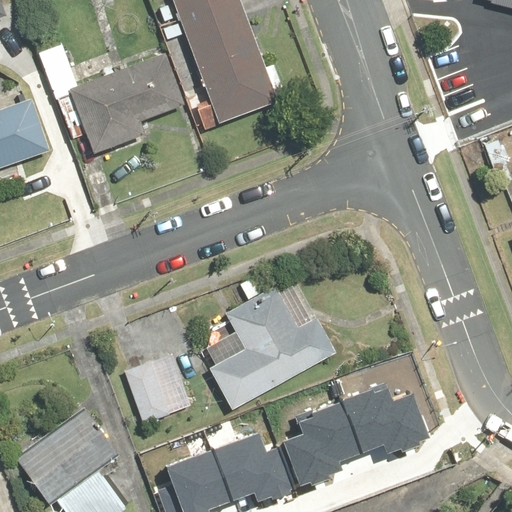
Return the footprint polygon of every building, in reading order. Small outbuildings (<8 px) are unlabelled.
[(0,0),(0,26),(15,22),(7,0),(0,0)] [(243,0),(177,0),(225,121),(282,99),(243,0)] [(29,31),(0,40),(0,56),(10,89),(44,78),(29,31)] [(69,38),(41,47),(70,137),(88,132),(94,150),(157,130),(152,116),(193,103),(176,48),(82,78),(69,38)] [(0,93),(0,168),(56,150),(38,93),(3,104),(0,93)] [(298,295),(340,276),(332,257),(289,275),(298,295)] [(202,345),(234,407),(344,351),(321,306),(301,316),(282,279),(228,306),(239,327),(202,345)] [(178,348),(124,368),(145,424),(199,404),(178,348)] [(289,439),(303,483),(339,472),(335,459),(380,445),(382,453),(419,441),(405,398),(381,405),(376,389),(301,414),(307,433),(289,439)] [(95,398),(18,455),(60,511),(115,511),(129,502),(103,468),(131,448),(95,398)] [(163,487),(170,511),(209,511),(209,508),(254,494),(256,502),(293,491),(280,448),(256,455),(251,439),(175,462),(182,482),(163,487)] [(159,446),(137,455),(146,479),(169,470),(159,446)]
